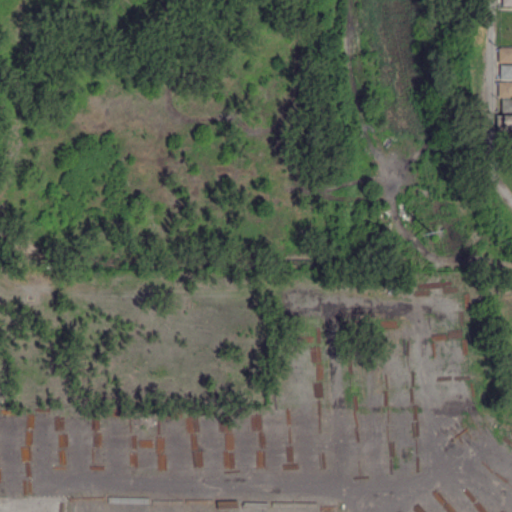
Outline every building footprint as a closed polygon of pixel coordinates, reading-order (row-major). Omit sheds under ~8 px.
[(511,62),(498,62),(498,49),(511,49),(511,62)] [(511,79),(499,79),(499,66),(511,66),(511,79)] [(511,97),(498,97),(499,83),(511,83),(511,97)] [(511,114),(501,114),(500,100),(511,100),(511,114)] [(511,134),(510,134),(510,131),(496,131),(496,116),(511,116),(511,134)]
